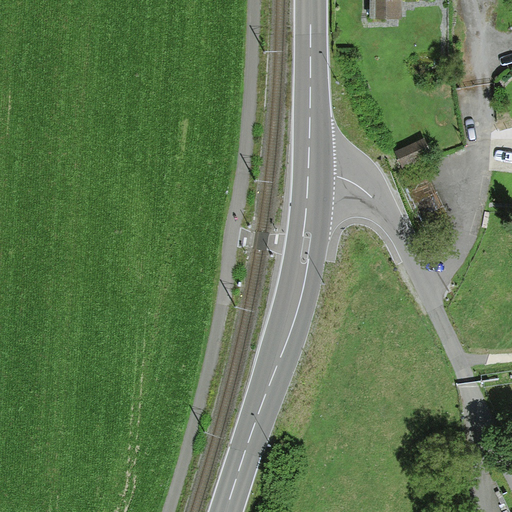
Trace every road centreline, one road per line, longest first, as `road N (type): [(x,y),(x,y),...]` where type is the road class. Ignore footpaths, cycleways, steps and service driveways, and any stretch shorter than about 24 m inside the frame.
road 1 (residential): [(167,511),(229,230)]
road 2 (primary): [(225,511),(303,253)]
road 3 (primary): [(303,253),(308,0)]
road 4 (residential): [(229,230),(244,138),(250,0)]
